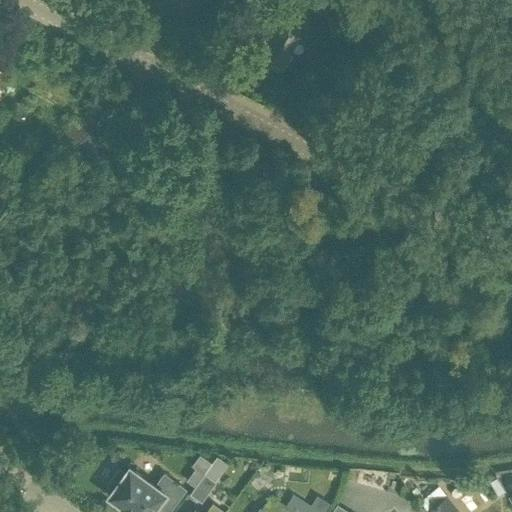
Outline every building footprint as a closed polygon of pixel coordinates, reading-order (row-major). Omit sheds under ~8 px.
[(281,71),(292,55),(287,52),(300,32),(279,18),(289,3),(284,0),(276,0),(265,18),(274,24),(255,53),(276,67),(281,71)] [(76,166),(101,147),(80,119),(54,138),(56,140),(50,145),(59,158),(66,152),(76,166)] [(155,486),(128,466),(123,473),(119,470),(108,485),(112,489),(107,495),(130,511),(151,511),(157,504),(168,511),(185,489),(164,474),(155,486)] [(200,501),(215,482),(204,473),(189,493),(200,501)] [(497,495),(504,492),(496,478),(489,482),(497,495)] [(511,480),(502,487),(511,503),(511,480)] [(426,511),(460,511),(446,494),(426,511)]
